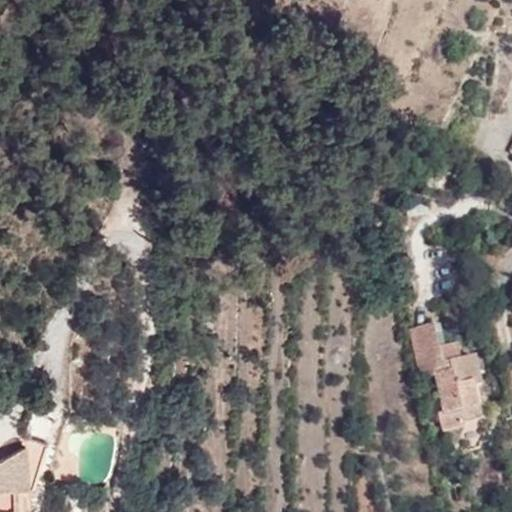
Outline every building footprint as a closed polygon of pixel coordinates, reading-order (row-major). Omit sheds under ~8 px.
[(447,335),(465,331),(463,319),(444,322),(447,335)] [(436,355),(437,354),(443,353),(442,348),(439,333),(413,339),(421,378),(435,375),(433,366),(431,356),(436,355)] [(443,353),(437,354),(441,373),(437,374),(446,413),(440,414),(444,430),(467,425),(467,421),(485,418),(479,386),(484,385),(478,355),(464,357),(461,344),(442,348),(443,353)] [(436,355),(431,356),(433,366),(435,375),(437,374),(441,373),(436,355)] [(27,435),(49,442),(56,419),(33,412),(27,435)] [(0,511),(4,511),(12,488),(27,487),(24,444),(0,457),(0,511)]
